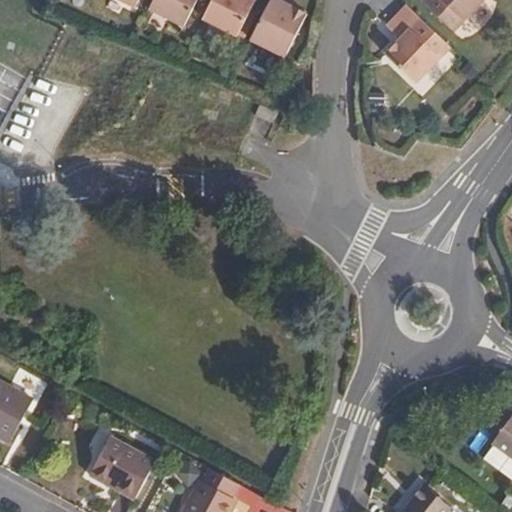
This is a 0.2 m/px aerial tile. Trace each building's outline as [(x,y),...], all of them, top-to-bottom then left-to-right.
[(118,0),(137,9),(141,0),(118,0)] [(156,0),(151,11),(185,28),(199,0),(156,0)] [(214,0),(204,21),(239,38),(258,0),(214,0)] [(286,0),(273,0),(252,42),(287,59),(308,16),(295,10),(287,6),(290,2),(286,0)] [(420,0),(456,33),(488,0),(420,0)] [(290,2),(287,6),(295,10),(298,6),(290,2)] [(452,49),(408,7),(388,28),(402,40),(387,56),(418,85),(452,49)] [(0,383),(0,439),(11,445),(34,402),(0,383)] [(511,416),(492,444),(511,458),(511,416)] [(110,436),(89,474),(137,500),(158,462),(110,436)] [(240,484),(210,468),(185,511),(228,511),(236,498),(233,497),(240,484)] [(451,511),(453,510),(423,485),(401,511),(451,511)]
